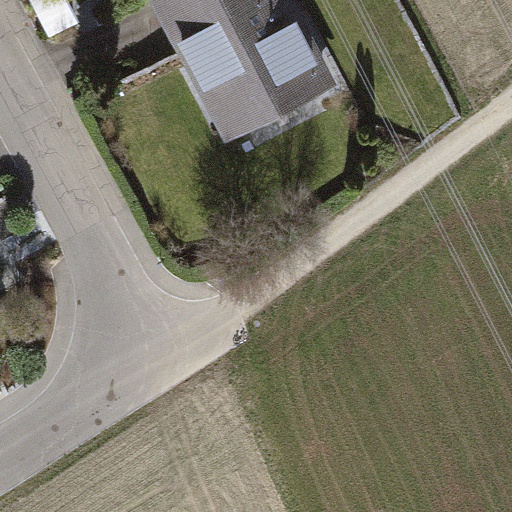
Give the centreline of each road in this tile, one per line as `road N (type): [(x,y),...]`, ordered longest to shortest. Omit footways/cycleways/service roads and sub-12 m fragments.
road 1 (residential): [(0,66),(142,345),(68,415),(0,459)]
road 2 (track): [(142,345),(246,304),(511,106)]
